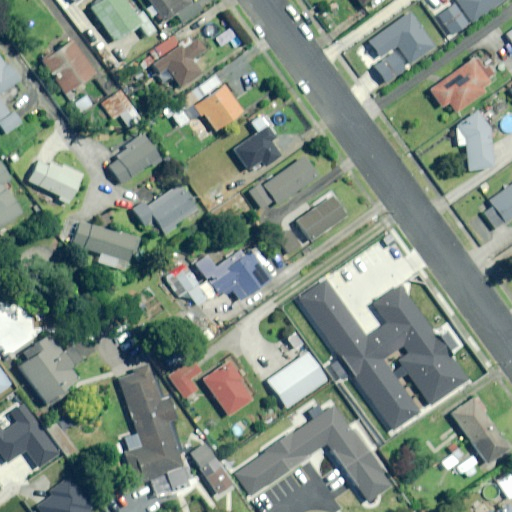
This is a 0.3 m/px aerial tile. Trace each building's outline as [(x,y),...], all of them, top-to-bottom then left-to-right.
[(112,43),(137,26),(145,37),(153,32),(139,11),(133,16),(121,0),(100,0),(88,8),(112,43)] [(168,0),(168,1),(167,0),(146,0),(163,23),(175,15),(182,24),(200,11),(195,3),(190,6),(186,0),(168,0)] [(511,0),(454,0),(451,3),(469,29),(511,0)] [(446,49),(415,12),(349,55),(381,89),(446,49)] [(180,51),(171,37),(149,52),(154,61),(149,64),(156,75),(166,69),(179,89),(199,75),(189,60),(203,51),(195,40),(180,51)] [(40,62),(63,94),(69,103),(77,98),(74,94),(82,88),(79,83),(92,74),(69,42),(40,62)] [(482,89),(489,83),(486,79),(490,75),(476,55),(426,90),(439,109),(446,104),(453,113),(484,91),(482,89)] [(0,92),(16,81),(0,59),(0,118),(7,113),(0,102),(0,92)] [(240,112),(214,76),(177,103),(183,111),(191,105),(199,116),(202,114),(214,131),(240,112)] [(139,119),(119,91),(100,104),(111,120),(118,115),(127,128),(139,119)] [(90,105),(83,96),(72,104),(79,113),(90,105)] [(175,113),(170,106),(161,112),(174,131),(187,122),(179,111),(175,113)] [(489,170),(489,135),(473,112),(453,126),(454,147),(463,146),(464,171),(489,170)] [(20,124),(13,114),(0,122),(0,127),(5,135),(20,124)] [(273,139),(265,127),(258,115),(248,122),(256,133),(231,149),(246,171),(259,163),(262,168),(280,157),(269,141),(273,139)] [(106,167),(110,172),(119,185),(148,164),(150,167),(160,160),(142,134),(131,141),(113,154),(117,160),(106,167)] [(233,157),(223,141),(206,153),(217,168),(233,157)] [(314,178),(300,158),(260,186),(259,184),(247,193),(259,210),(271,201),(274,206),(314,178)] [(60,168),(48,163),(47,166),(37,162),(27,182),(58,196),(56,201),(65,205),(67,201),(79,175),(61,167),(60,168)] [(0,185),(8,180),(0,168),(0,227),(19,215),(0,186),(0,185)] [(195,209),(175,184),(147,207),(143,202),(131,212),(144,228),(153,221),(163,234),(195,209)] [(511,216),(511,184),(487,202),(492,208),(482,215),(493,230),(511,216)] [(344,216),(329,196),(293,222),(308,242),(344,216)] [(137,239),(78,223),(72,246),(100,254),(97,264),(125,271),(130,250),(134,251),(137,239)] [(298,247),(286,231),(275,239),(287,255),(298,247)] [(194,265),(215,294),(219,291),(222,296),(229,291),(237,303),(268,280),(258,267),(264,263),(252,247),(224,268),(220,262),(213,267),(205,257),(194,265)] [(206,300),(186,268),(166,281),(177,298),(187,292),(196,306),(206,300)] [(366,293),(359,283),(335,299),(342,309),(331,317),(346,338),(393,305),(378,285),(366,293)] [(329,308),(315,288),(291,305),(306,325),(329,308)] [(385,335),(378,325),(362,337),(369,347),(385,335)] [(59,354),(44,334),(24,350),(28,356),(14,367),(45,407),(63,393),(60,390),(74,379),(67,370),(79,360),(69,347),(59,354)] [(365,349),(360,342),(348,351),(354,358),(365,349)] [(458,381),(437,351),(394,380),(403,394),(406,392),(416,406),(403,415),(409,424),(436,405),(432,399),(458,381)] [(323,381),(303,354),(265,383),(284,409),(323,381)] [(198,373),(190,360),(167,377),(182,399),(195,389),(189,380),(198,373)] [(252,399),(226,361),(199,380),(225,417),(252,399)] [(373,389),(355,364),(330,383),(348,407),(373,389)] [(157,400),(145,368),(115,379),(134,432),(117,438),(134,485),(180,469),(164,423),(172,421),(164,398),(157,400)] [(506,449),(471,399),(449,415),(484,465),(506,449)] [(265,451),(266,452),(233,476),(249,499),(323,447),(364,504),(388,487),(331,406),(291,434),(290,433),(265,451)] [(444,419),(436,408),(420,420),(428,431),(444,419)] [(72,452),(51,422),(42,428),(64,458),(72,452)] [(210,459),(200,445),(187,455),(196,468),(210,459)] [(229,487),(217,468),(202,478),(215,496),(229,487)]
